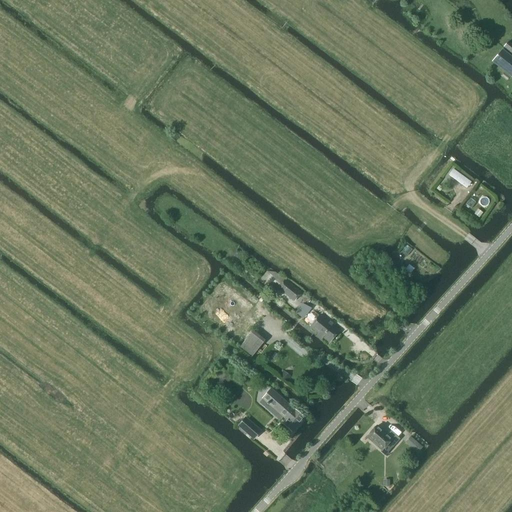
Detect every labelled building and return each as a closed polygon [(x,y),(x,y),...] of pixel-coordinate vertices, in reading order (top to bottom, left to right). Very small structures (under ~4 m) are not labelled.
[(511,45),(507,42),(503,47),(511,54),(511,45)] [(511,58),(501,50),(494,59),(511,72),(511,58)] [(300,293),(284,281),(278,289),(293,301),(300,293)] [(316,337),(320,340),(323,337),(329,342),(338,331),(319,316),(310,327),(318,334),(316,337)] [(251,333),(240,346),(252,356),(263,343),(251,333)] [(294,410),(274,393),(270,390),(261,399),(286,420),(282,424),(291,432),(303,418),(294,410)] [(260,432),(245,418),(238,426),(253,439),(260,432)] [(376,427),(366,437),(381,450),(388,443),(392,447),(399,439),(390,431),(386,436),(376,427)] [(410,437),(405,443),(417,453),(422,447),(410,437)]
